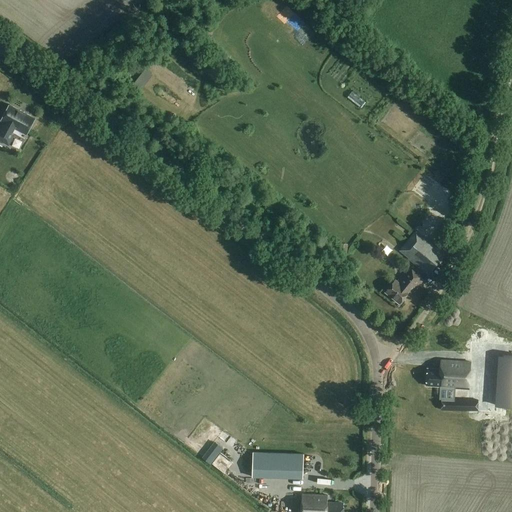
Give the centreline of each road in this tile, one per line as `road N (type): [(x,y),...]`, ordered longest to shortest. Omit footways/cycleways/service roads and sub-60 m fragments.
road 1 (unclassified): [(374,511),(376,360),(352,312),(0,32)]
road 2 (track): [(511,65),(473,228),(405,341),(376,360)]
